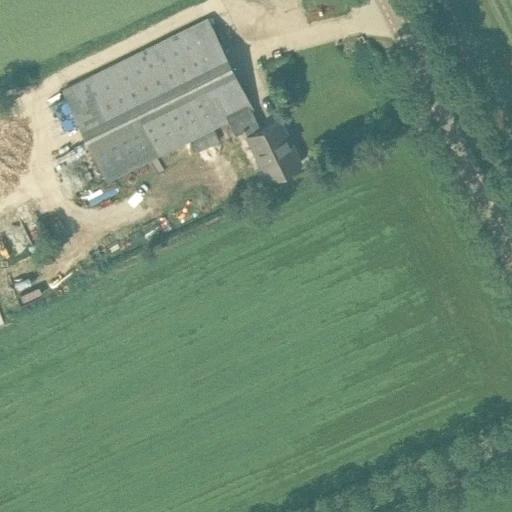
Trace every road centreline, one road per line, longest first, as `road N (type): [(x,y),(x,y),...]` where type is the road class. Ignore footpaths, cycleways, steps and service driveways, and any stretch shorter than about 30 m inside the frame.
road 1 (tertiary): [(511,255),(391,0)]
road 2 (unclassified): [(344,511),(511,437)]
